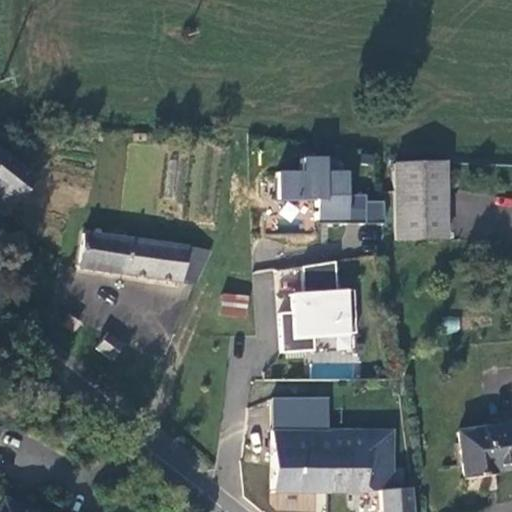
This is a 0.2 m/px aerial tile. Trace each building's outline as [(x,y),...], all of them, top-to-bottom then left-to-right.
[(0,212),(6,217),(37,177),(0,147),(0,212)] [(374,154),(359,154),(359,165),(374,166),(374,154)] [(301,157),(301,170),(278,171),(278,201),(317,199),(317,223),(383,224),(383,201),(364,203),(363,194),(348,196),(347,171),(327,171),(326,156),(301,157)] [(450,239),(449,161),(393,162),(394,192),(394,242),(450,239)] [(196,285),(212,251),(186,245),(81,230),(76,272),(180,286),(180,283),(196,285)] [(336,262),(302,266),(304,292),(288,294),(291,313),(277,314),(280,353),(315,351),(314,339),(357,334),(355,289),(336,290),(336,262)] [(247,319),(249,296),(222,293),(220,317),(247,319)] [(61,325),(74,332),(80,321),(67,314),(61,325)] [(111,361),(123,345),(107,333),(96,349),(111,361)] [(271,398),(270,429),(329,428),(329,397),(271,398)] [(511,419),(457,428),(466,477),(473,480),(500,474),(502,471),(511,469),(511,419)] [(370,492),(372,429),(329,428),(270,429),(268,493),(357,495),(370,492)] [(396,490),(396,429),(372,429),(370,492),(378,490),(396,490)] [(415,511),(414,488),(396,490),(378,490),(379,511),(415,511)] [(0,511),(32,511),(3,499),(0,506),(0,511)]
